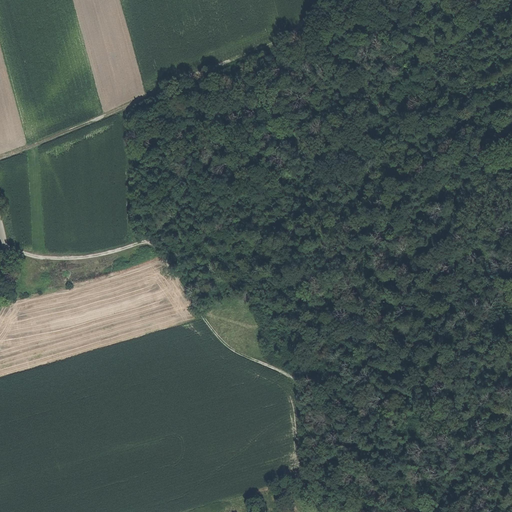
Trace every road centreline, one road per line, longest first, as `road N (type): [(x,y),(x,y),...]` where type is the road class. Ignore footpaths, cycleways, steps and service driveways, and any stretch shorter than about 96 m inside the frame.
road 1 (track): [(7,250),(73,258),(153,241),(222,341),(301,387)]
road 2 (track): [(298,31),(0,156)]
road 3 (track): [(146,239),(213,138),(329,0)]
